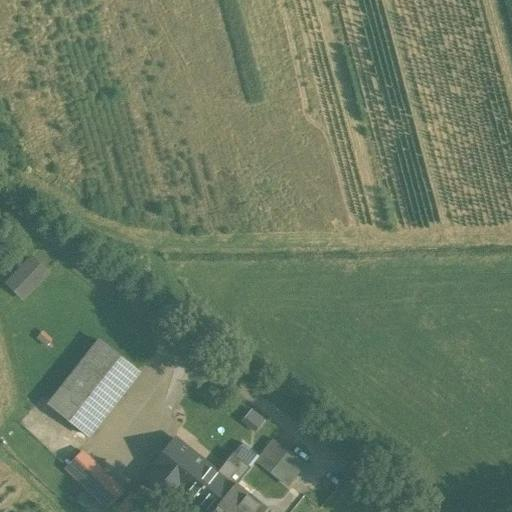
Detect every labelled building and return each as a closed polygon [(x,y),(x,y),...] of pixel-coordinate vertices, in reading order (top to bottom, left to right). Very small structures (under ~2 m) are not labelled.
[(30,263),(11,283),(21,293),(40,273),(30,263)] [(99,341),(49,405),(88,437),(139,373),(99,341)] [(208,465),(175,439),(146,476),(174,498),(180,491),(194,502),(188,510),(190,511),(213,511),(234,486),(221,476),(222,476),(208,465)] [(91,463),(73,445),(58,461),(109,511),(123,496),(91,464),(91,463)] [(294,481),(309,462),(292,449),(277,469),(294,481)] [(234,486),(213,511),(263,511),(267,508),(250,495),(249,497),(236,486),(237,485),(236,484),(234,486)] [(134,500),(129,500),(128,500),(118,511),(151,511),(135,499),(134,500)]
